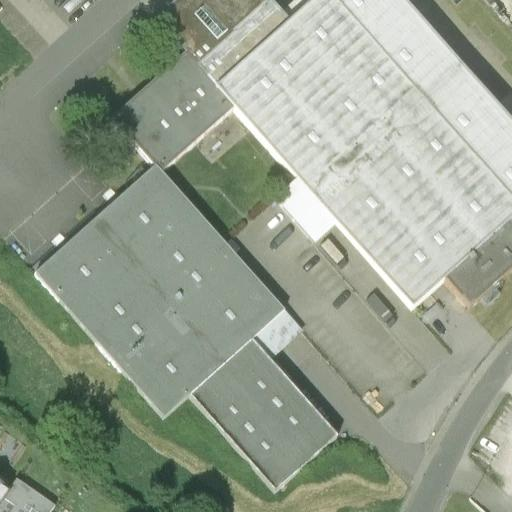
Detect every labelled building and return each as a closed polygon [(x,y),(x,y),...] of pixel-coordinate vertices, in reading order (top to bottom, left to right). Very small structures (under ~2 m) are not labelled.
[(167,0),(154,12),(185,46),(211,79),(286,14),(273,0),(167,0)] [(211,79),(232,104),(316,191),(326,203),(412,299),(441,270),(508,210),(511,206),(511,118),(404,0),(301,0),(286,14),(211,79)] [(154,162),(159,167),(232,104),(211,79),(185,46),(148,78),(110,112),(154,162)] [(154,162),(35,270),(162,413),(183,389),(250,330),(281,303),(251,271),(238,259),(159,167),(154,162)] [(511,214),(508,210),(441,270),(468,297),(511,259),(511,214)] [(250,330),(183,389),(272,489),(333,431),(286,370),(250,330)] [(9,495),(0,507),(0,511),(51,511),(54,509),(15,482),(7,494),(9,495)] [(7,494),(0,488),(0,507),(9,495),(7,494)]
